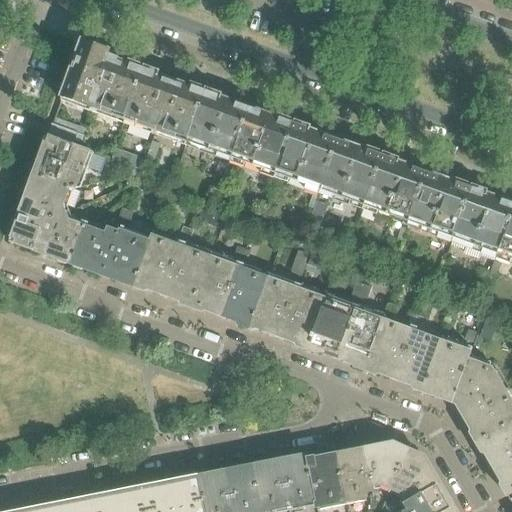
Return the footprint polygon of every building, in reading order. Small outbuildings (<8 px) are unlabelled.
[(126,120),(144,67),(129,61),(127,65),(117,62),(118,59),(107,55),(108,53),(82,43),(62,98),(94,109),(126,120)] [(187,142),(206,90),(190,84),(189,88),(158,76),(160,73),(144,67),(126,120),(187,142)] [(276,175),(295,122),(279,116),(277,120),(249,109),(221,99),(222,95),(206,90),(187,142),(276,175)] [(55,119),(53,125),(85,137),(87,130),(55,119)] [(364,206),(383,154),(367,148),(366,152),(309,131),(310,128),(295,122),(276,175),(364,206)] [(85,137),(53,125),(48,138),(81,149),(85,137)] [(85,175),(93,154),(81,149),(48,138),(33,179),(68,192),(74,194),(81,173),(85,175)] [(154,161),(160,145),(152,142),(147,158),(154,161)] [(115,151),(112,161),(126,166),(130,155),(115,151)] [(453,239),(472,186),(456,180),(454,184),(398,164),(399,160),(383,154),(364,206),(453,239)] [(222,182),(228,166),(219,162),(213,179),(222,182)] [(232,189),(239,170),(229,166),(221,185),(232,189)] [(136,189),(139,181),(130,177),(126,185),(136,189)] [(63,208),(68,192),(33,179),(10,243),(69,264),(85,222),(79,220),(74,223),(67,221),(63,208)] [(511,259),(511,205),(486,196),(488,192),(472,186),(453,239),(511,259)] [(313,210),(317,198),(312,197),(308,208),(313,210)] [(122,210),(118,221),(123,223),(127,212),(122,210)] [(127,212),(123,223),(129,226),(134,214),(127,212)] [(221,229),(224,220),(200,212),(197,221),(221,229)] [(134,287),(150,242),(119,231),(118,233),(107,230),(105,235),(88,229),(92,225),(85,222),(69,264),(130,287),(133,285),(134,287)] [(183,241),(188,230),(183,228),(179,240),(183,241)] [(251,241),(254,232),(242,229),(239,237),(251,241)] [(402,242),(406,230),(401,229),(397,240),(402,242)] [(189,243),(193,232),(188,230),(183,241),(189,243)] [(192,306),(209,261),(151,240),(150,242),(134,287),(136,286),(137,289),(144,291),(147,290),(180,302),(181,305),(188,307),(191,306),(192,306)] [(240,262),(244,250),(237,247),(233,260),(240,262)] [(247,265),(251,252),(244,250),(240,262),(247,265)] [(319,276),(326,257),(312,252),(305,271),(319,276)] [(250,327),(265,289),(267,282),(209,261),(192,306),(194,307),(195,310),(202,312),(205,311),(238,323),(239,326),(246,329),(249,327),(250,327)] [(496,279),(501,265),(494,263),(490,276),(496,279)] [(400,282),(404,270),(394,267),(390,278),(400,282)] [(300,284),(304,272),(299,270),(294,282),(300,284)] [(486,286),(490,274),(481,271),(478,283),(486,286)] [(308,348),(325,303),(287,289),(267,282),(265,289),(250,327),(252,328),(253,331),(260,333),(262,332),(296,344),(297,347),(304,350),(307,348),(308,348)] [(357,304),(364,286),(357,283),(350,302),(357,304)] [(364,307),(371,288),(364,286),(357,304),(364,307)] [(366,369),(382,323),(325,303),(308,348),(310,349),(311,352),(318,354),(320,353),(354,365),(355,368),(362,370),(364,369),(366,369)] [(414,327),(418,314),(413,312),(408,325),(414,327)] [(420,329),(425,317),(418,314),(414,327),(420,329)] [(424,391),(440,344),(382,323),(366,369),(367,370),(368,373),(375,375),(378,374),(394,380),(411,386),(413,389),(419,391),(422,390),(424,391)] [(485,323),(479,339),(491,343),(497,327),(485,323)] [(474,344),(478,333),(470,330),(466,342),(474,344)] [(453,404),(468,360),(470,355),(440,344),(424,391),(425,391),(426,394),(453,404)] [(511,423),(511,401),(493,369),(468,360),(453,404),(456,405),(472,431),(471,435),(476,444),(511,423)] [(511,423),(476,444),(482,453),(485,454),(502,483),(501,486),(507,496),(511,493),(511,423)] [(390,491),(409,450),(399,445),(398,447),(393,445),(336,456),(345,503),(368,499),(367,494),(374,493),(373,488),(380,487),(390,491)] [(445,511),(453,508),(424,458),(419,456),(420,455),(409,450),(390,491),(403,497),(406,501),(400,504),(404,511),(402,511),(445,511)] [(268,511),(316,503),(308,461),(307,456),(252,467),(261,511),(268,511)] [(345,503),(336,456),(308,461),(316,503),(317,509),(345,503)] [(261,511),(252,467),(198,478),(204,511),(261,511)] [(204,511),(198,478),(144,489),(148,511),(204,511)] [(148,511),(144,489),(91,499),(93,511),(148,511)] [(93,511),(91,499),(38,510),(38,511),(93,511)]
